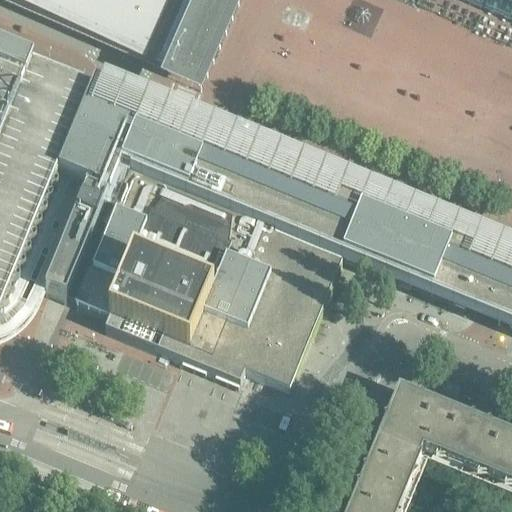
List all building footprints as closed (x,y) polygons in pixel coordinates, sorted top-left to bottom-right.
[(0,0),(0,4),(185,86),(223,0),(0,0)] [(0,90),(19,98),(19,99),(19,100),(20,100),(21,100),(22,100),(22,99),(32,103),(31,104),(48,111),(53,97),(55,98),(56,98),(57,97),(58,97),(59,96),(60,95),(60,94),(61,93),(61,92),(61,91),(60,90),(60,89),(59,88),(58,87),(31,77),(34,71),(31,70),(31,71),(12,63),(12,62),(11,63),(0,57),(0,90)] [(0,321),(45,211),(55,186),(92,96),(70,86),(34,71),(31,77),(58,87),(59,88),(60,89),(60,90),(61,91),(61,92),(61,93),(60,94),(60,95),(59,96),(58,97),(57,97),(56,98),(55,98),(53,97),(48,111),(31,104),(32,103),(22,99),(22,100),(21,100),(20,100),(19,100),(19,99),(19,98),(0,90),(0,321)] [(92,95),(92,96),(91,97),(55,186),(87,198),(45,299),(47,300),(66,308),(110,201),(121,173),(132,178),(343,265),(453,310),(454,310),(485,323),(511,334),(511,266),(509,266),(477,253),(479,248),(457,240),(456,244),(410,225),(412,221),(391,212),(389,217),(299,180),(301,176),(280,167),(278,171),(166,125),(168,121),(152,115),(146,112),(145,117),(131,113),(105,101),(94,96),(94,95),(92,95)] [(341,270),(343,265),(132,178),(128,188),(126,187),(125,188),(128,189),(119,210),(117,209),(116,210),(119,211),(115,221),(112,220),(112,221),(114,223),(115,222),(125,226),(124,227),(126,227),(122,237),(119,236),(117,235),(115,235),(112,235),(110,236),(108,238),(106,239),(105,241),(104,243),(77,311),(110,325),(105,337),(183,369),(182,371),(205,380),(206,378),(216,382),(215,384),(238,394),(239,392),(240,392),(245,380),(289,398),(342,270),(341,270)] [(461,476),(480,428),(399,395),(378,444),(419,461),(427,464),(428,462),(461,476)] [(511,496),(511,441),(480,428),(461,476),(511,496)] [(427,464),(419,461),(378,444),(362,484),(405,501),(411,504),(427,464)] [(407,511),(411,504),(405,501),(362,484),(350,511),(407,511)]
